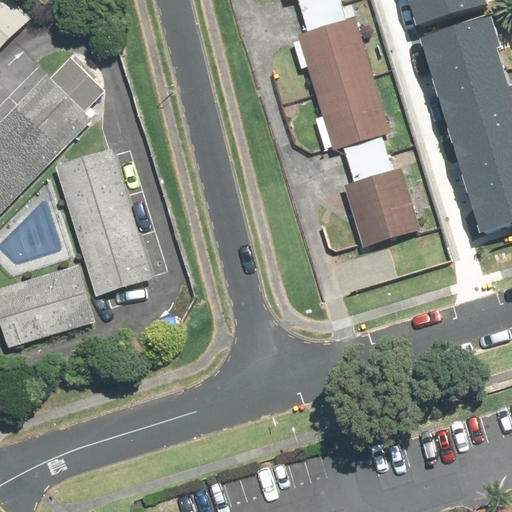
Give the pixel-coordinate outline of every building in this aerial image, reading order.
[(23,0),(0,0),(0,57),(41,17),(23,0)] [(357,0),(297,0),(295,1),(338,144),(396,127),(357,0)] [(412,0),(421,29),(492,8),(489,0),(412,0)] [(427,35),(485,229),(511,221),(511,61),(498,14),(427,35)] [(54,73),(0,129),(0,224),(101,121),(96,116),(115,96),(80,61),(61,80),(54,73)] [(337,149),(368,252),(427,235),(396,131),(337,149)] [(65,174),(102,296),(160,279),(122,156),(65,174)] [(88,270),(6,294),(23,351),(105,327),(88,270)]
